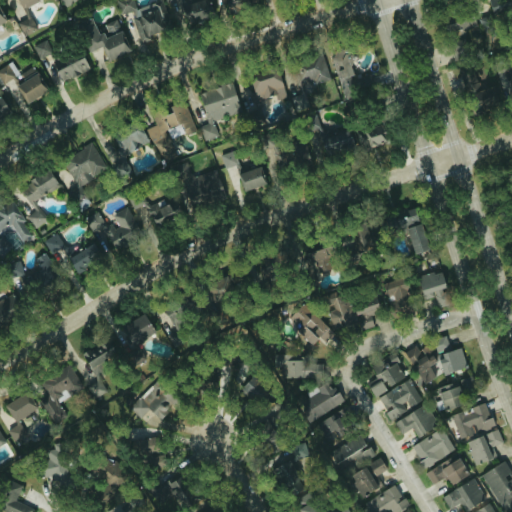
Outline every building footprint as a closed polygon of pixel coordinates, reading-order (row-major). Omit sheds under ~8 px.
[(15,0),(19,8),(38,0),(15,0)] [(74,0),(58,0),(65,8),(74,0)] [(163,30),(155,3),(135,9),(132,0),(115,0),(119,15),(129,12),(133,25),(129,27),(131,35),(136,34),(139,43),(150,40),(148,34),(163,30)] [(166,0),(168,5),(175,3),(181,24),(212,15),(207,0),(185,0),(183,1),(183,0),(166,0)] [(511,7),(511,0),(487,0),(491,13),(511,7)] [(472,31),(473,16),(454,14),(452,29),(472,31)] [(16,23),(23,37),(36,29),(28,16),(16,23)] [(105,61),(128,52),(117,19),(103,24),(105,31),(96,35),(90,18),(76,23),(86,52),(100,47),(105,61)] [(32,46),(37,58),(50,53),(44,40),(32,46)] [(452,58),(463,59),(465,44),(454,43),(452,58)] [(327,52),(342,97),(372,86),(368,74),(352,80),(349,71),(356,68),(348,44),(327,52)] [(88,69),(78,49),(50,62),(60,82),(88,69)] [(24,102),(45,92),(33,66),(17,74),(11,62),(0,67),(0,84),(12,78),(24,102)] [(256,106),(284,98),(276,68),(247,76),(256,106)] [(197,92),(206,124),(199,126),(202,139),(216,135),(211,120),(240,112),(231,82),(197,92)] [(294,112),(308,107),(302,93),(289,98),(294,112)] [(0,100),(0,119),(8,116),(2,100),(0,100)] [(365,150),(387,141),(379,123),(358,132),(365,150)] [(265,149),(270,169),(308,161),(304,141),(265,149)] [(105,171),(91,144),(61,160),(75,186),(105,171)] [(264,185),(258,165),(239,171),(236,159),(223,163),(227,176),(236,173),(242,192),(264,185)] [(28,203),(56,184),(46,169),(17,188),(28,203)] [(223,194),(214,169),(180,182),(189,207),(223,194)] [(163,199),(147,206),(142,195),(130,200),(143,231),(181,216),(175,202),(165,206),(163,199)] [(0,202),(0,229),(9,224),(18,239),(30,233),(8,197),(0,202)] [(428,250),(416,206),(392,212),(398,235),(406,233),(412,254),(428,250)] [(140,233),(125,208),(110,217),(112,221),(104,226),(97,213),(84,220),(95,240),(105,234),(113,248),(140,233)] [(31,228),(45,221),(39,209),(26,216),(31,228)] [(49,254),(62,247),(55,234),(41,241),(49,254)] [(0,256),(9,247),(0,238),(0,256)] [(66,259),(77,274),(101,257),(90,242),(66,259)] [(327,265),(316,247),(302,255),(314,273),(327,265)] [(33,258),(39,269),(19,280),(27,296),(57,279),(42,253),(33,258)] [(421,299),(433,296),(436,307),(445,304),(441,288),(444,288),(439,270),(415,277),(421,299)] [(389,298),(393,315),(412,310),(404,277),(381,283),(385,299),(389,298)] [(0,325),(20,308),(5,290),(0,294),(0,325)] [(197,312),(184,292),(159,307),(172,328),(197,312)] [(356,322),(358,330),(372,327),(369,316),(378,313),(373,297),(345,305),(343,297),(323,302),(330,329),(356,322)] [(310,346),(318,338),(323,343),(332,335),(303,305),(287,320),(310,346)] [(154,333),(141,313),(112,331),(125,351),(154,333)] [(448,349),(445,337),(433,341),(436,352),(448,349)] [(108,389),(94,367),(116,354),(106,339),(80,355),(90,371),(85,374),(92,384),(86,388),(93,399),(108,389)] [(403,352),(420,384),(435,376),(420,349),(417,351),(414,346),(403,352)] [(439,352),(443,373),(464,369),(461,349),(439,352)] [(373,398),(385,391),(384,388),(404,376),(391,353),(368,366),(375,378),(365,384),(373,398)] [(217,382),(237,378),(233,357),(213,361),(217,382)] [(282,378),(322,377),(321,364),(313,364),(313,357),(273,358),(273,366),(282,366),(282,378)] [(81,387),(67,365),(39,383),(46,395),(38,401),(52,424),(65,416),(57,403),(81,387)] [(309,421),(340,403),(328,380),(305,393),(308,397),(299,402),(309,421)] [(419,401),(409,380),(375,396),(386,421),(406,412),(404,408),(419,401)] [(455,383),(436,389),(443,411),(462,405),(455,383)] [(160,420),(176,396),(161,386),(157,393),(146,386),(130,411),(140,418),(146,410),(160,420)] [(33,415),(26,395),(2,402),(6,416),(0,418),(3,424),(33,415)] [(456,440),(492,427),(484,403),(447,416),(456,440)] [(410,428),(415,436),(435,426),(424,405),(394,420),(401,433),(410,428)] [(323,417),(329,432),(352,423),(346,408),(323,417)] [(11,443),(25,437),(19,424),(6,429),(11,443)] [(421,467),(453,452),(443,429),(410,444),(421,467)] [(501,443),(496,429),(464,442),(474,465),(495,456),(491,447),(501,443)] [(380,486),(375,475),(385,470),(379,456),(372,459),(361,435),(331,448),(353,498),(380,486)] [(41,480),(58,476),(62,493),(71,491),(61,448),(44,451),(46,461),(37,463),(41,480)] [(423,472),(430,485),(445,476),(450,485),(467,475),(457,458),(450,462),(448,458),(423,472)] [(480,475),(502,511),(511,505),(511,482),(507,475),(510,473),(503,461),(480,475)] [(121,498),(120,463),(111,463),(111,469),(102,469),(102,499),(121,498)] [(0,491),(0,511),(30,511),(32,508),(14,501),(21,484),(6,477),(0,491)] [(440,494),(446,508),(459,503),(462,510),(483,501),(475,480),(440,494)] [(367,511),(398,511),(407,507),(394,485),(362,503),(367,511)] [(298,511),(314,511),(309,500),(296,507),(298,511)]
